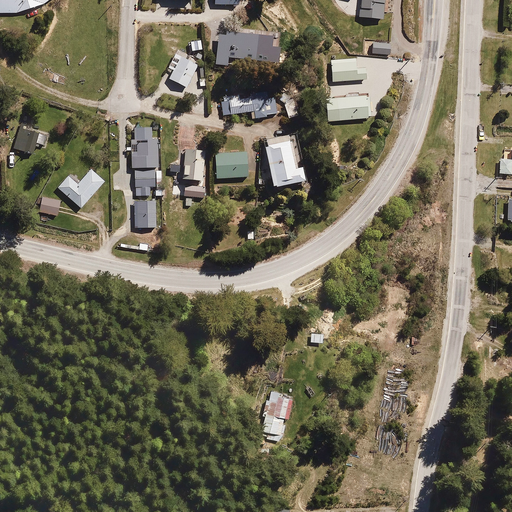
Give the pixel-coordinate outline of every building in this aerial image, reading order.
[(0,0),(0,16),(30,15),(53,0),(0,0)] [(216,17),(228,17),(228,11),(241,11),(241,0),(214,0),(215,10),(216,10),(216,17)] [(358,0),(358,18),(383,20),(384,0),(358,0)] [(260,42),(258,41),(259,35),(249,33),(248,40),(220,35),(214,69),(228,71),(230,62),(256,67),(260,42)] [(370,40),(370,45),(372,45),(372,55),(391,55),(391,40),(370,40)] [(178,49),(167,70),(173,72),(168,81),(186,91),(202,62),(178,49)] [(359,66),(358,57),(330,59),(332,83),(367,81),(367,66),(359,66)] [(369,121),(368,119),(371,118),(370,97),(367,97),(367,93),(357,93),(358,96),(327,98),(328,123),(369,121)] [(240,102),(240,99),(221,99),(221,119),(251,118),(252,124),(269,124),(268,98),(247,99),(247,102),(240,102)] [(13,145),(33,152),(36,145),(45,148),(49,136),(20,126),(13,145)] [(151,141),(151,131),(134,131),(134,141),(139,141),(139,156),(131,156),(131,171),(134,171),(156,171),(156,141),(151,141)] [(307,185),(305,185),(303,174),(298,175),(292,141),(263,147),(272,194),(303,190),(304,192),(308,191),(307,185)] [(511,147),(502,147),(502,156),(498,156),(497,172),(511,171),(511,147)] [(184,200),(203,200),(203,184),(205,184),(205,151),(184,151),(184,200)] [(214,176),(214,179),(215,179),(215,181),(247,180),(247,154),(217,154),(217,155),(215,155),(215,176),(214,176)] [(105,183),(89,168),(78,179),(72,173),(57,188),(80,209),(105,183)] [(156,171),(134,171),(134,197),(151,198),(151,189),(156,189),(156,171)] [(37,210),(46,212),(45,217),(51,218),(52,213),(57,215),(61,200),(40,196),(37,210)] [(156,203),(136,204),(137,229),(156,229),(156,203)] [(303,330),(304,341),(317,340),(317,330),(303,330)] [(285,421),(290,422),(294,398),(271,393),(269,403),(266,403),(263,419),(266,419),(262,436),(265,436),(264,441),(283,445),(286,427),(284,426),(285,421)] [(327,433),(313,430),(310,450),(323,453),(327,433)]
